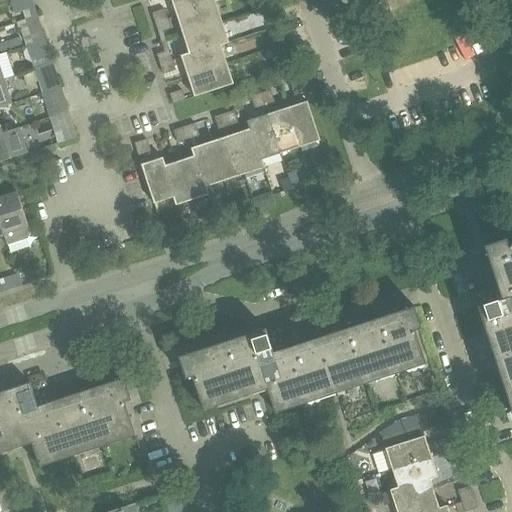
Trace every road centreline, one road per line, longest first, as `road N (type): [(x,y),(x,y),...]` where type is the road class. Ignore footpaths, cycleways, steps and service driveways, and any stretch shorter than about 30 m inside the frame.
road 1 (residential): [(511,479),(483,440),(400,209)]
road 2 (residential): [(392,183),(127,279)]
road 3 (residential): [(177,292),(248,311),(298,297),(362,222)]
road 4 (residential): [(177,292),(212,272),(362,222)]
road 5 (residential): [(72,297),(50,226),(95,142),(86,115)]
road 6 (residential): [(86,115),(134,99),(110,23),(62,39)]
road 7 (residential): [(135,307),(183,453)]
road 8 (residential): [(511,145),(392,183)]
